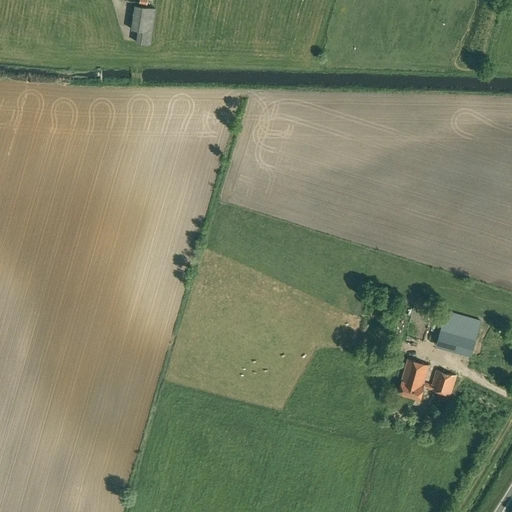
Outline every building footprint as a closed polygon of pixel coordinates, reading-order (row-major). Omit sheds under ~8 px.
[(57,26),(61,0),(31,0),(28,21),(57,26)] [(136,42),(148,43),(154,7),(134,4),(130,28),(137,30),(136,42)] [(27,34),(23,45),(33,48),(37,37),(27,34)] [(481,321),(446,311),(436,345),(471,354),(481,321)] [(398,392),(420,399),(424,386),(423,386),(429,364),(408,358),(398,392)] [(431,388),(450,394),(456,375),(437,369),(431,388)]
